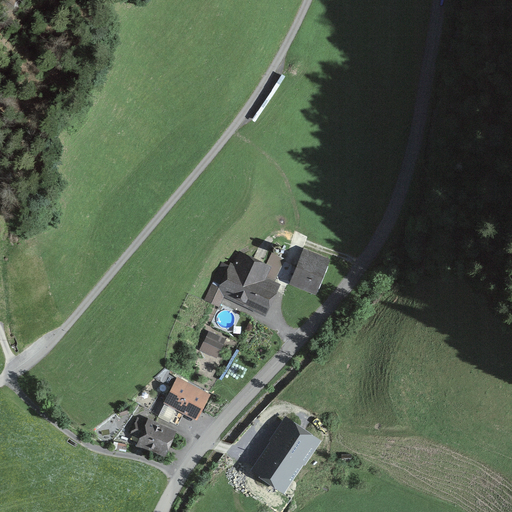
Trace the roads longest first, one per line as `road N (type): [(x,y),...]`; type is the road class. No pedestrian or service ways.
road 1 (unclassified): [(161,511),(218,425),(352,280),(389,221),(414,140),(440,0)]
road 2 (track): [(8,377),(37,357),(114,273),(261,96),(308,0)]
road 3 (track): [(8,377),(63,432),(180,476)]
